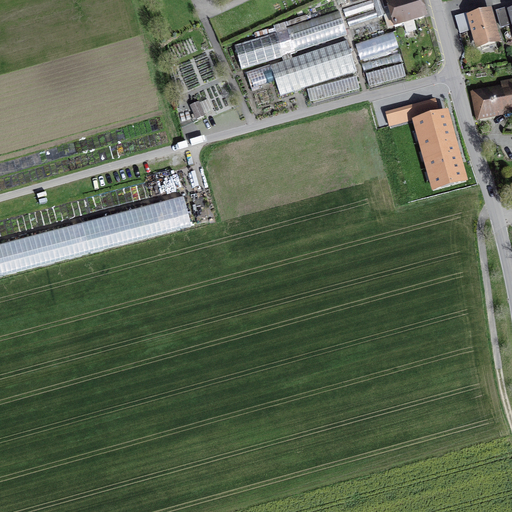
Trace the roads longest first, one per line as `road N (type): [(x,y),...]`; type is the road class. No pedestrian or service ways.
road 1 (track): [(511,423),(481,241),(485,215),(496,210)]
road 2 (unclassified): [(496,210),(436,0)]
